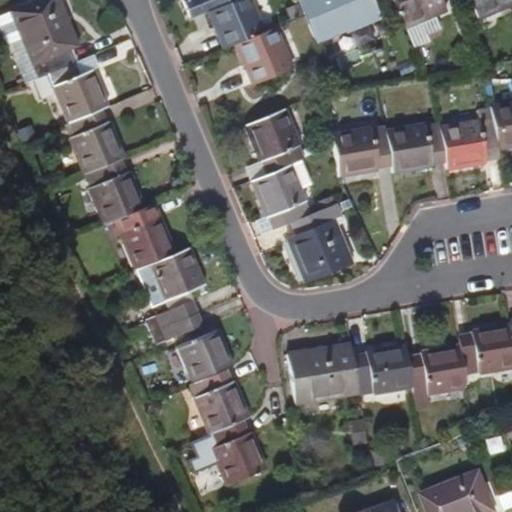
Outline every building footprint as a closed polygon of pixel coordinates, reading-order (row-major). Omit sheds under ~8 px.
[(72,42),(54,0),(27,0),(0,11),(0,39),(3,43),(5,42),(16,38),(30,75),(71,58),(73,57),(67,44),(72,42)] [(257,28),(245,0),(180,0),(185,13),(203,5),(219,43),(230,39),(257,28)] [(369,3),(368,0),(293,0),(298,11),(309,36),(338,24),(363,14),(360,6),(369,3)] [(438,10),(434,0),(386,0),(406,48),(422,42),(419,34),(433,29),(427,14),(438,10)] [(468,0),(475,15),(511,0),(468,0)] [(374,15),(369,3),(360,6),(363,14),(338,24),(340,28),(374,15)] [(288,64),(271,22),(257,28),(230,39),(248,81),(288,64)] [(30,75),(16,38),(5,42),(20,79),(30,75)] [(469,55),(465,45),(456,49),(460,59),(469,55)] [(71,58),(76,70),(83,68),(94,63),(89,50),(73,57),(71,58)] [(472,63),(469,55),(460,59),(462,65),(472,63)] [(98,104),(83,68),(76,70),(71,58),(30,75),(20,79),(28,99),(45,93),(57,122),(62,119),(86,109),(98,104)] [(493,70),(491,62),(479,65),(481,73),(493,70)] [(511,98),(484,103),(486,115),(491,143),(511,139),(511,98)] [(103,117),(98,104),(86,109),(91,122),(103,117)] [(294,142),(279,105),(240,121),(255,158),(267,154),(272,166),(286,160),(298,156),(292,143),(294,142)] [(118,154),(103,117),(91,122),(86,109),(62,119),(68,132),(65,133),(80,170),(104,160),(118,154)] [(479,144),(491,143),(486,115),(474,117),(473,115),(433,121),(438,149),(440,160),(441,165),(481,159),(479,144)] [(383,147),(379,125),(378,118),(366,120),(366,118),(325,124),(328,143),(333,168),(372,163),(370,148),(383,147)] [(438,149),(433,121),(433,119),(420,121),(420,120),(379,125),(383,147),(386,161),(387,168),(427,162),(425,151),(438,149)] [(30,133),(25,121),(10,127),(16,139),(30,133)] [(493,157),(491,143),(479,144),(481,159),(493,157)] [(386,161),(383,147),(370,148),(372,163),(386,161)] [(440,160),(438,149),(425,151),(427,162),(440,160)] [(123,167),(118,154),(104,160),(109,172),(123,167)] [(272,166),(267,154),(255,158),(239,165),(244,177),(260,171),(272,166)] [(139,205),(123,167),(109,172),(104,160),(80,170),(78,171),(83,183),(80,184),(97,223),(108,218),(135,207),(139,205)] [(301,198),(286,160),(272,166),(260,171),(244,177),(260,215),(271,210),(276,222),(278,221),(303,211),(298,199),(301,198)] [(347,257),(330,214),(339,210),(334,198),(303,211),(308,222),(282,232),(300,277),(347,257)] [(153,212),(149,201),(139,205),(135,207),(140,218),(153,212)] [(169,250),(153,212),(140,218),(135,207),(108,218),(113,229),(110,231),(125,268),(130,266),(141,261),(169,250)] [(276,222),(271,210),(260,215),(265,226),(276,222)] [(308,222),(303,211),(278,221),(282,232),(308,222)] [(141,261),(130,266),(145,303),(149,301),(156,298),(187,286),(197,281),(182,244),(169,250),(141,261)] [(196,307),(187,286),(156,298),(149,301),(153,311),(179,301),(184,312),(195,307),(196,307)] [(143,316),(148,327),(158,322),(184,312),(179,301),(153,311),(143,316)] [(196,307),(195,307),(184,312),(189,324),(201,319),(196,307)] [(511,321),(511,308),(502,310),(504,318),(504,323),(511,321)] [(153,339),(189,324),(184,312),(158,322),(148,327),(153,339)] [(128,335),(148,327),(143,316),(123,324),(128,335)] [(504,323),(504,318),(465,325),(468,339),(455,341),(461,376),(468,375),(467,371),(511,363),(509,351),(504,323)] [(227,360),(212,323),(172,339),(188,377),(211,367),(223,361),(227,360)] [(468,339),(465,325),(452,327),(454,338),(455,341),(468,339)] [(347,347),(345,336),(283,348),(292,398),(354,387),(349,360),(347,347)] [(401,348),(399,337),(360,344),(362,357),(349,360),(354,387),(367,384),(367,387),(407,380),(403,360),(401,348)] [(455,341),(454,338),(414,345),(417,358),(403,360),(407,380),(408,388),(421,386),(422,389),(462,382),(461,376),(455,341)] [(362,357),(360,344),(347,347),(349,360),(362,357)] [(417,358),(414,345),(401,348),(403,360),(417,358)] [(228,373),(223,361),(211,367),(215,378),(228,373)] [(244,412),(228,373),(215,378),(211,367),(188,377),(187,378),(191,388),(188,389),(204,429),(226,420),(239,414),(244,412)] [(154,407),(158,398),(148,394),(145,404),(154,407)] [(245,426),(239,414),(226,420),(231,432),(245,426)] [(349,418),(351,443),(366,442),(363,416),(349,418)] [(260,463),(245,426),(231,432),(226,420),(204,429),(202,430),(207,442),(204,444),(219,480),(260,463)] [(494,511),(482,478),(425,498),(430,511),(494,511)]
